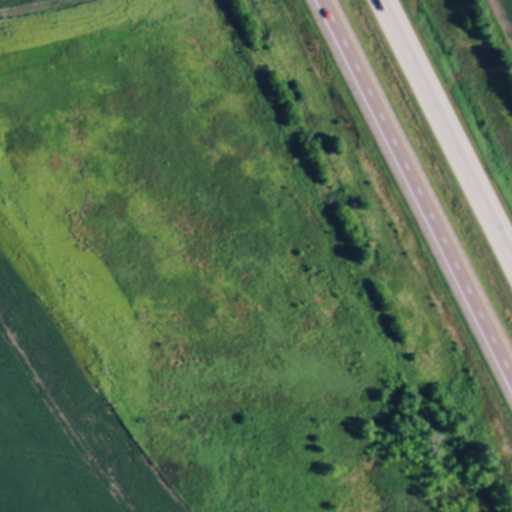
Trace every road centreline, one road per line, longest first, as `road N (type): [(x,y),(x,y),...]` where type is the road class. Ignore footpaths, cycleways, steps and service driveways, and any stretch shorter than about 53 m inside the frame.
road 1 (motorway): [(317,0),(511,388)]
road 2 (motorway): [(511,260),(383,0)]
